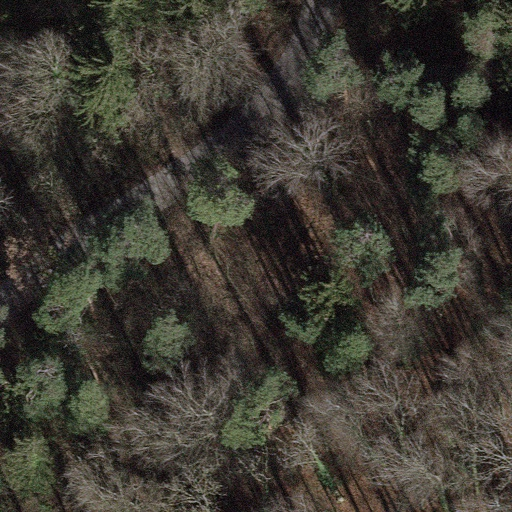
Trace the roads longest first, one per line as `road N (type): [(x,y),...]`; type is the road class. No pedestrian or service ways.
road 1 (track): [(0,308),(251,120)]
road 2 (track): [(251,120),(511,61)]
road 3 (track): [(251,120),(307,53),(330,0)]
